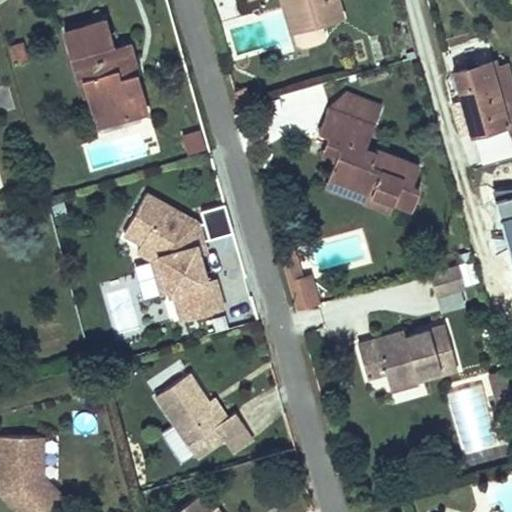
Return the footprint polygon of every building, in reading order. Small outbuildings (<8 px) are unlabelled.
[(291,0),(281,0),(291,30),(300,27),(291,0)] [(291,0),(300,27),(320,22),(340,16),(335,0),(291,0)] [(81,77),(93,112),(120,103),(124,117),(144,112),(131,72),(126,74),(123,64),(127,61),(128,51),(126,43),(112,47),(100,19),(63,32),(77,78),(81,77)] [(300,27),(291,30),(295,44),(300,47),(306,46),(316,44),(322,42),(324,37),(320,22),(300,27)] [(483,48),(462,55),(464,65),(486,59),(483,48)] [(462,55),(453,57),(456,67),(464,65),(462,55)] [(486,59),(464,65),(491,159),(511,152),(511,116),(504,118),(486,59)] [(464,96),(454,99),(449,101),(459,134),(464,132),(473,128),(484,161),(491,159),(464,65),(456,67),(464,96)] [(120,103),(93,112),(97,124),(124,117),(120,103)] [(317,130),(326,134),(337,140),(332,158),(327,175),(392,200),(411,208),(418,189),(412,186),(417,165),(376,147),(374,152),(364,148),(372,125),(325,105),(317,130)] [(184,133),(188,150),(203,146),(199,129),(184,133)] [(326,134),(321,153),(332,158),(337,140),(326,134)] [(392,200),(327,175),(323,184),(388,210),(392,200)] [(511,186),(500,188),(502,197),(511,194),(511,186)] [(500,188),(491,189),(495,200),(502,197),(500,188)] [(204,280),(193,242),(200,240),(194,222),(143,193),(121,232),(156,251),(162,272),(169,270),(174,289),(171,290),(180,320),(221,308),(212,277),(204,280)] [(511,194),(502,197),(511,231),(511,194)] [(511,231),(502,197),(495,200),(504,237),(495,237),(489,237),(494,254),(497,252),(506,247),(510,258),(500,262),(501,265),(503,263),(503,268),(501,270),(508,295),(511,295),(511,231)] [(231,231),(222,200),(198,207),(207,238),(231,231)] [(203,252),(200,240),(193,242),(196,254),(203,252)] [(174,289),(169,270),(162,272),(156,251),(139,242),(135,249),(150,257),(160,294),(171,290),(174,289)] [(283,261),(292,308),(315,304),(305,256),(283,261)] [(465,285),(478,282),(473,259),(460,262),(465,285)] [(429,270),(439,310),(467,302),(457,263),(429,270)] [(382,369),(387,382),(418,373),(420,378),(460,368),(447,321),(378,342),(375,335),(358,340),(367,372),(382,369)] [(488,371),(497,402),(510,398),(501,367),(488,371)] [(154,395),(198,457),(242,425),(235,415),(222,425),(185,373),(154,395)] [(418,373),(387,382),(390,393),(421,384),(420,378),(418,373)] [(229,419),(215,398),(207,403),(222,425),(229,419)] [(42,434),(0,433),(0,470),(6,471),(6,479),(0,479),(0,491),(20,511),(39,511),(60,492),(42,473),(42,434)]
